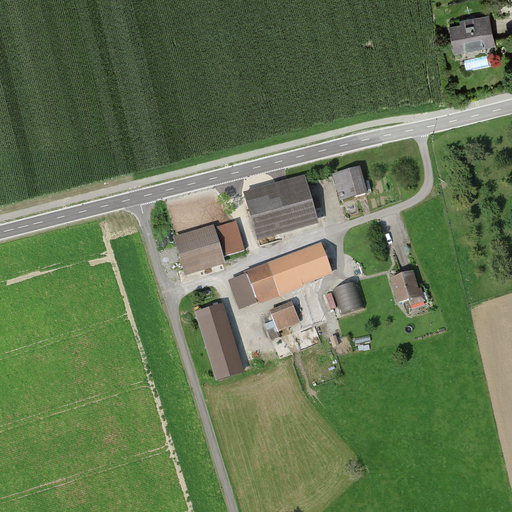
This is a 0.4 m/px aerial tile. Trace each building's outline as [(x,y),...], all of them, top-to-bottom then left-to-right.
[(461,27),(451,29),(455,52),(496,45),(491,16),(460,21),(461,27)] [(360,170),(332,178),(339,204),(368,196),(360,170)] [(306,178),(244,196),(258,246),(320,228),(306,178)] [(214,227),(173,240),(185,279),(227,266),(225,260),(246,253),(237,224),(215,230),(214,227)] [(245,278),(230,284),(241,314),(336,276),(323,244),(244,275),(245,278)] [(414,274),(390,282),(398,307),(410,304),(411,307),(426,303),(422,290),(419,291),(414,274)] [(358,284),(332,292),(339,313),(365,305),(358,284)] [(293,305),(269,316),(277,334),(301,324),(293,305)] [(224,307),(196,316),(218,386),(247,377),(224,307)]
